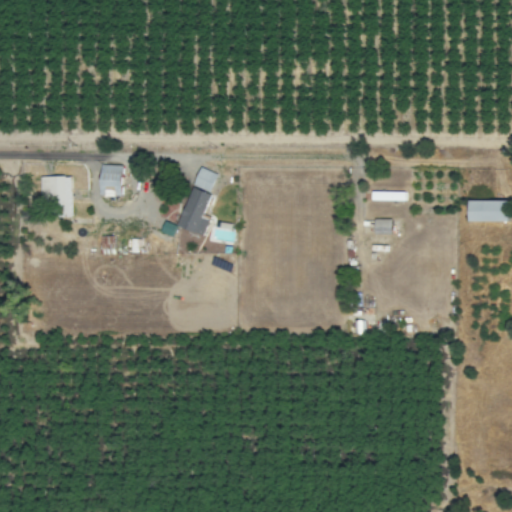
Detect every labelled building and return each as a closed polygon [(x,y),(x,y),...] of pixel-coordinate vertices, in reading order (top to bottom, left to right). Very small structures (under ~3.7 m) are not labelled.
[(102,165),(101,196),(122,196),(123,166),(102,165)] [(210,193),(218,175),(201,168),(193,185),(210,193)] [(39,177),(40,201),(60,200),(61,217),(72,217),(70,177),(39,177)] [(177,226),(203,236),(210,217),(203,214),(211,195),(191,188),(177,226)] [(404,201),(405,192),(371,192),(371,200),(404,201)] [(511,201),(470,201),(470,222),(511,222),(511,201)] [(391,234),(391,219),(374,219),(374,234),(391,234)]
